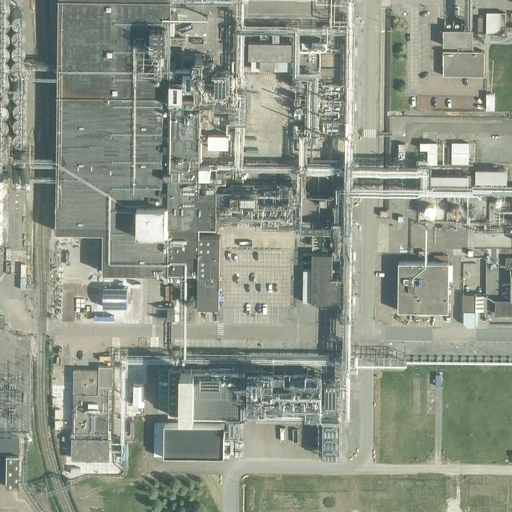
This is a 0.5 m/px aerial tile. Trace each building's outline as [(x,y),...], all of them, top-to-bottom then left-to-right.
[(58,0),(56,232),(103,232),(103,273),(142,273),(142,272),(198,273),(197,307),(219,307),(219,287),(220,235),(198,235),(199,224),(216,224),(217,174),(199,174),(200,103),(195,103),(196,69),(170,68),(170,0),(58,0)] [(489,8),(490,21),(505,20),(504,8),(489,8)] [(504,32),(504,23),(486,22),(486,31),(504,32)] [(472,30),(444,30),(443,30),(443,46),(472,46),(472,30)] [(274,59),(292,60),(292,43),(268,42),(268,39),(260,39),(260,42),(248,42),(248,59),(259,59),(259,68),(274,68),(274,59)] [(483,76),(484,51),(443,51),(442,76),(483,76)] [(286,77),(274,77),(274,94),(286,94),(286,77)] [(212,122),(211,144),(232,145),(233,123),(212,122)] [(383,162),(435,166),(436,159),(441,159),(443,137),(433,137),(432,155),(417,153),(417,146),(408,145),(408,156),(384,154),(383,162)] [(456,138),(455,159),(472,160),(473,139),(456,138)] [(201,151),(209,150),(209,139),(201,139),(201,151)] [(219,155),(208,155),(208,168),(219,168),(219,155)] [(511,178),(511,162),(481,162),(481,178),(511,178)] [(0,229),(12,213),(12,197),(6,194),(6,164),(0,163),(0,229)] [(474,178),(474,168),(437,169),(438,178),(474,178)] [(270,183),(269,175),(254,175),(254,183),(270,183)] [(394,195),(393,203),(406,204),(406,196),(394,195)] [(438,199),(426,207),(432,215),(443,206),(438,199)] [(11,262),(23,270),(36,251),(32,248),(36,242),(31,239),(35,233),(32,231),(11,262)] [(332,253),(312,253),(311,302),(341,302),(342,277),(332,277),(332,253)] [(397,310),(448,311),(448,262),(398,261),(397,310)] [(502,264),(489,265),(489,290),(492,290),(492,281),(502,281),(502,264)] [(494,301),(494,314),(511,314),(511,273),(510,273),(510,301),(494,301)] [(120,287),(96,286),(96,303),(120,303),(120,287)] [(465,310),(487,311),(488,290),(466,289),(465,310)] [(177,320),(177,305),(157,305),(157,320),(177,320)] [(209,405),(210,352),(189,351),(188,397),(180,397),(180,393),(174,393),(174,390),(170,389),(170,410),(236,411),(236,406),(209,405)] [(97,369),(72,369),(72,411),(71,458),(106,458),(106,452),(110,452),(110,430),(107,430),(107,386),(111,386),(111,366),(97,366),(97,369)] [(304,400),(303,400),(303,404),(311,403),(310,392),(303,392),(304,400)] [(246,407),(245,412),(254,413),(255,410),(267,412),(268,405),(271,405),(273,396),(265,395),(264,402),(256,401),(255,408),(246,407)] [(345,412),(328,412),(328,452),(322,452),(322,457),(345,457),(345,412)] [(134,438),(135,416),(125,415),(123,445),(124,445),(124,452),(131,453),(132,438),(134,438)] [(157,420),(157,455),(229,457),(230,424),(169,423),(169,420),(157,420)] [(18,437),(0,436),(0,479),(5,480),(5,486),(18,486),(18,437)]
